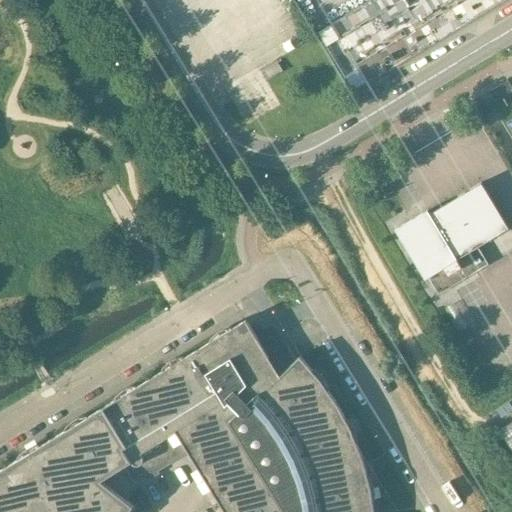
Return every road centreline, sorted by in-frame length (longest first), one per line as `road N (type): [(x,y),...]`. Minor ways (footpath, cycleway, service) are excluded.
road 1 (residential): [(0,434),(263,275),(292,266),(444,511)]
road 2 (tertiary): [(139,0),(216,124),(234,142),(272,156),(313,148),(511,30)]
